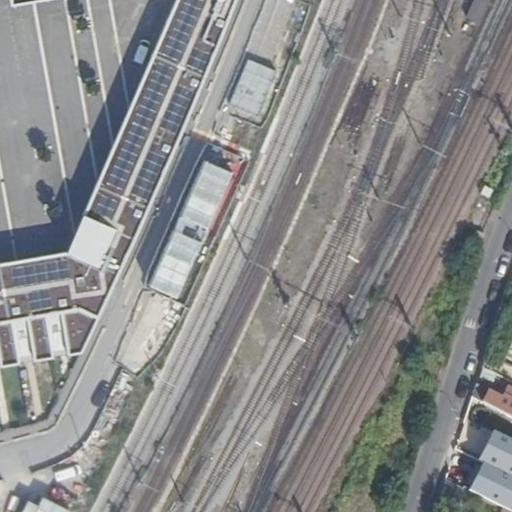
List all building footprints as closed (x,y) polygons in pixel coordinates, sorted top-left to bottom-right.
[(0,365),(65,354),(230,0),(176,0),(62,251),(0,262),(0,365)] [(503,400),(476,386),(473,397),(511,416),(511,399),(505,396),(503,400)] [(511,416),(473,397),(465,422),(488,435),(511,447),(511,416)] [(504,510),(509,511),(511,511),(511,447),(488,435),(463,489),(476,495),(504,510)] [(470,510),(476,495),(463,489),(446,480),(440,498),(470,510)]
